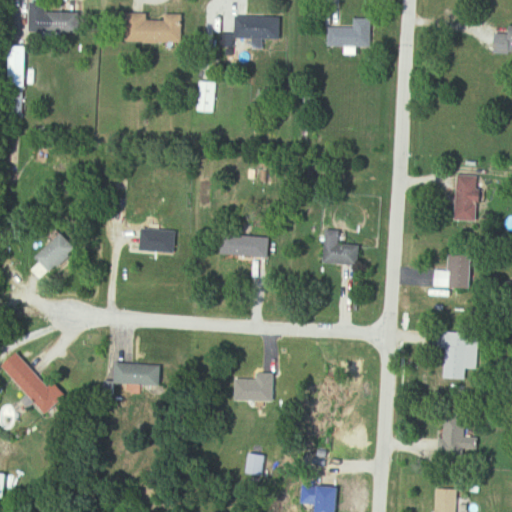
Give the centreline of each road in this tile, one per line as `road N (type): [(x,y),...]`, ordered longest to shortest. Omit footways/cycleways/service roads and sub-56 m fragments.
road 1 (residential): [(379,511),(409,0)]
road 2 (residential): [(390,334),(66,319)]
